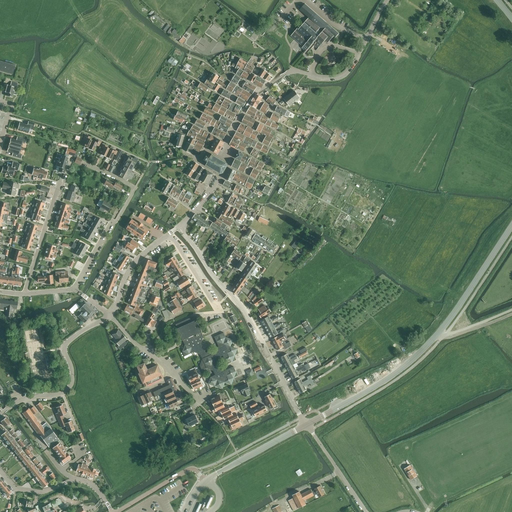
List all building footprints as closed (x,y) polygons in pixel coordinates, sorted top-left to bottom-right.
[(298,28),(291,36),(303,47),(302,48),(308,53),(314,46),(318,49),(325,41),(328,43),(329,42),(334,37),(335,38),(339,34),(305,4),(300,10),(309,18),(300,29),(298,28)] [(162,20),(155,15),(150,17),(151,19),(155,17),(165,25),(166,23),(162,20)] [(174,30),(171,27),(167,33),(173,38),(179,42),(183,36),(181,34),(180,35),(177,33),(178,32),(175,29),(174,30)] [(189,36),(186,33),(179,42),(182,44),(189,36)] [(175,66),(178,62),(171,57),(168,62),(175,66)] [(329,68),(333,66),(332,63),(335,62),(333,57),(326,60),(329,68)] [(239,67),(244,71),(248,63),(240,59),(240,61),(235,69),(237,70),(239,67)] [(0,71),(13,75),(15,65),(0,61),(0,71)] [(246,80),(249,75),(240,69),(236,74),(246,80)] [(266,75),(268,72),(263,69),(259,76),(263,78),(265,75),(266,75)] [(209,78),(211,79),(209,81),(215,84),(219,77),(214,74),(212,77),(210,75),(209,78)] [(253,83),(257,77),(253,74),(249,81),(253,83)] [(237,85),(241,79),(235,75),(232,82),(237,85)] [(257,77),(253,83),(262,88),(266,82),(257,77)] [(215,84),(209,81),(207,80),(205,84),(208,86),(209,86),(212,89),(215,84)] [(16,88),(17,83),(11,82),(10,86),(4,84),(2,90),(5,90),(4,95),(11,97),(12,94),(15,95),(16,92),(14,92),(14,90),(12,89),(12,87),(16,88)] [(232,93),(236,86),(231,82),(226,89),(232,93)] [(257,88),(251,85),(246,82),(242,88),(253,94),(257,88)] [(209,90),(209,89),(200,83),(198,88),(206,93),(208,89),(209,90)] [(236,86),(232,93),(239,97),(241,94),(244,90),(243,90),(244,90),(236,86)] [(229,99),(231,94),(224,90),(221,95),(229,99)] [(241,94),(249,98),(252,95),(244,90),(241,94)] [(290,107),(300,98),(295,91),(284,100),(290,107)] [(263,97),(259,95),(258,94),(257,95),(256,95),(250,104),(251,105),(256,108),(259,104),(260,105),(262,102),(260,101),(263,97)] [(223,103),(225,99),(220,96),(216,103),(221,106),(223,103)] [(270,96),(267,101),(273,106),(277,102),(270,96)] [(243,107),(246,102),(238,98),(236,103),(243,107)] [(223,103),(221,106),(227,109),(229,106),(230,106),(232,102),(225,99),(223,103)] [(266,114),(269,109),(268,108),(269,106),(264,103),(260,111),(266,114)] [(224,116),(227,110),(216,104),(212,110),(224,116)] [(240,111),(235,109),(230,106),(228,110),(238,115),(240,111)] [(277,107),(275,112),(285,116),(288,118),(290,112),(287,111),(278,107),(277,107)] [(213,117),(215,112),(206,108),(204,112),(213,117)] [(227,110),(224,116),(233,121),(236,115),(227,110)] [(186,120),(188,115),(179,111),(176,116),(186,120)] [(210,125),(213,119),(203,114),(200,119),(210,125)] [(278,123),(279,120),(281,117),(273,114),(270,119),(278,123)] [(183,124),(184,120),(176,116),(173,115),(173,117),(175,118),(174,120),(183,124)] [(252,128),(256,120),(245,115),(241,123),(252,128)] [(261,118),(259,121),(264,124),(268,118),(262,115),(261,118)] [(225,125),(228,119),(222,116),(219,121),(225,125)] [(213,119),(210,125),(214,127),(218,129),(227,133),(229,127),(217,121),(213,119)] [(228,119),(225,125),(230,128),(233,122),(228,119)] [(203,129),(206,124),(198,120),(197,120),(196,120),(194,124),(195,125),(203,129)] [(277,130),(279,126),(267,121),(265,125),(277,130)] [(33,128),(34,124),(28,122),(28,125),(20,123),(17,130),(21,132),(22,131),(24,132),(28,133),(30,127),(33,128)] [(243,135),(247,127),(241,124),(237,131),(243,135)] [(190,131),(199,135),(201,130),(193,126),(190,131)] [(261,133),(273,139),(274,136),(270,134),(272,130),(264,126),(261,133)] [(247,127),(243,135),(250,138),(255,140),(259,133),(254,130),(247,127)] [(219,137),(222,131),(215,128),(212,134),(219,137)] [(201,130),(199,135),(206,138),(209,134),(201,130)] [(195,139),(197,135),(189,131),(187,136),(195,139)] [(242,142),(245,137),(244,137),(244,136),(236,132),(233,138),(242,142)] [(88,149),(92,140),(89,139),(90,137),(85,135),(83,139),(86,141),(83,146),(88,149)] [(182,148),(185,136),(179,135),(176,146),(182,148)] [(222,151),(223,148),(222,148),(225,143),(211,135),(208,139),(214,143),(212,147),(213,147),(211,150),(218,155),(221,150),(222,151)] [(268,146),(272,140),(266,136),(263,143),(268,146)] [(299,141),(298,143),(302,144),(303,144),(307,137),(305,136),(302,141),(301,142),(299,141)] [(10,139),(8,145),(20,148),(21,144),(22,145),(23,143),(25,144),(26,140),(17,137),(16,140),(10,139)] [(243,143),(247,145),(251,147),(252,146),(255,147),(257,142),(246,137),(243,143)] [(187,143),(194,146),(195,146),(195,145),(197,141),(190,138),(188,141),(187,140),(186,142),(187,142),(187,143)] [(237,148),(240,142),(233,138),(230,145),(237,148)] [(92,140),(88,149),(94,151),(96,146),(99,147),(101,142),(96,140),(95,142),(92,140)] [(240,142),(237,148),(244,152),(247,146),(240,142)] [(194,146),(187,143),(183,150),(191,154),(194,146)] [(20,148),(8,145),(6,152),(12,154),(11,156),(20,159),(22,155),(20,155),(20,153),(18,152),(20,148)] [(106,157),(110,149),(107,148),(107,147),(104,145),(102,149),(104,150),(101,155),(106,157)] [(203,148),(196,145),(195,145),(195,146),(193,150),(196,151),(196,153),(199,154),(202,148),(203,148)] [(57,162),(55,167),(58,168),(57,172),(64,174),(67,165),(66,165),(69,155),(74,156),(76,152),(67,149),(65,153),(66,153),(64,156),(57,154),(56,158),(59,159),(58,162),(57,162)] [(113,151),(110,149),(106,157),(111,159),(114,154),(116,155),(117,151),(114,150),(113,151)] [(257,158),(260,153),(254,149),(250,155),(257,158)] [(242,162),(246,155),(244,154),(239,151),(235,159),(241,161),(242,162)] [(227,163),(212,155),(211,156),(209,155),(208,157),(207,156),(204,160),(206,161),(204,163),(206,164),(205,166),(220,174),(223,173),(227,166),(227,163)] [(246,155),(242,162),(248,165),(251,158),(246,155)] [(126,162),(134,166),(137,160),(138,159),(134,157),(133,159),(129,157),(126,162)] [(254,168),(258,161),(252,158),(248,165),(254,168)] [(238,170),(242,163),(235,159),(232,167),(238,170)] [(258,161),(254,168),(261,171),(264,164),(258,161)] [(17,171),(19,164),(13,162),(12,165),(9,164),(8,167),(3,166),(1,172),(9,175),(9,176),(12,177),(14,170),(17,171)] [(131,171),(134,166),(126,162),(124,167),(131,171)] [(189,169),(195,172),(199,165),(194,162),(189,169)] [(242,163),(238,170),(244,173),(248,166),(242,163)] [(200,166),(196,172),(202,176),(205,169),(200,166)] [(131,171),(124,167),(121,171),(132,178),(133,176),(130,174),(131,171)] [(39,170),(34,168),(32,175),(37,177),(37,178),(41,179),(41,178),(45,179),(47,172),(43,171),(43,170),(39,169),(39,170)] [(192,178),(195,172),(189,169),(186,174),(192,178)] [(233,180),(236,172),(230,169),(225,179),(229,181),(230,181),(231,180),(233,180)] [(254,169),(252,173),(250,176),(256,179),(259,172),(254,169)] [(132,178),(121,171),(119,170),(116,175),(118,176),(126,181),(127,178),(131,180),(132,178)] [(207,185),(213,175),(213,174),(206,170),(200,180),(207,185)] [(202,176),(196,172),(192,178),(198,182),(202,176)] [(236,172),(233,180),(238,183),(241,174),(236,172)] [(241,174),(238,183),(245,186),(249,178),(241,174)] [(263,184),(266,178),(262,175),(258,181),(263,184)] [(255,181),(249,178),(245,186),(246,187),(245,188),(248,189),(248,188),(251,189),(255,181)] [(115,184),(107,179),(104,184),(112,189),(113,188),(119,191),(122,186),(115,183),(115,184)] [(164,186),(169,189),(173,184),(168,181),(164,186)] [(19,185),(10,183),(9,184),(3,183),(2,188),(7,190),(6,195),(13,196),(15,189),(18,189),(19,185)] [(166,194),(169,189),(164,186),(161,192),(166,194)] [(241,195),(243,190),(240,189),(241,188),(236,186),(234,191),(241,195)] [(262,189),(264,190),(263,192),(268,194),(271,190),(269,189),(270,188),(266,186),(265,187),(263,186),(262,189)] [(174,187),(170,194),(178,198),(182,192),(174,187)] [(187,194),(186,194),(182,201),(183,201),(188,204),(192,197),(190,196),(191,194),(188,192),(187,194)] [(233,206),(233,205),(237,199),(237,198),(234,196),(233,198),(231,197),(228,203),(233,206)] [(100,199),(97,205),(100,207),(100,208),(99,210),(103,213),(104,210),(108,212),(112,206),(100,199)] [(243,202),(237,199),(233,205),(239,209),(243,202)] [(35,207),(43,210),(45,204),(37,201),(36,205),(33,204),(32,207),(35,208),(35,207)] [(0,213),(4,214),(8,215),(9,212),(5,211),(7,204),(1,203),(0,205),(0,213)] [(59,209),(67,212),(68,210),(70,211),(71,209),(68,208),(69,206),(61,203),(59,209)] [(41,216),(43,210),(35,207),(35,208),(34,211),(32,210),(31,212),(31,213),(41,216)] [(232,216),(236,209),(232,207),(229,212),(227,216),(231,218),(232,216)] [(70,213),(67,212),(59,209),(57,215),(65,218),(68,219),(70,213)] [(229,212),(224,209),(221,214),(222,214),(227,217),(227,216),(229,212)] [(31,212),(29,218),(31,219),(39,222),(41,216),(31,213),(31,212)] [(242,222),(246,215),(241,212),(237,219),(242,222)] [(197,222),(201,218),(196,214),(192,219),(197,222)] [(227,217),(222,214),(219,219),(230,226),(234,222),(233,221),(234,220),(232,219),(231,220),(227,217)] [(65,218),(57,215),(55,221),(63,224),(64,222),(69,224),(69,221),(64,220),(65,218)] [(90,227),(97,231),(103,221),(96,217),(94,221),(87,217),(86,219),(93,223),(91,227),(90,227)] [(267,226),(269,221),(260,217),(258,221),(267,226)] [(201,218),(197,222),(202,226),(205,221),(201,218)] [(143,239),(146,235),(147,235),(150,230),(143,226),(144,225),(140,222),(139,224),(133,219),(130,224),(130,225),(127,229),(132,232),(139,237),(139,236),(143,239)] [(225,230),(227,226),(223,223),(217,219),(215,223),(221,227),(220,227),(225,230)] [(63,224),(55,221),(53,227),(61,230),(62,228),(65,229),(68,229),(69,227),(63,225),(63,224)] [(205,221),(202,226),(207,229),(210,224),(205,221)] [(25,229),(36,232),(37,227),(31,224),(31,225),(27,223),(25,229)] [(87,232),(94,236),(97,231),(90,227),(91,227),(84,223),(83,225),(89,229),(88,232),(87,232)] [(215,231),(218,226),(213,223),(210,228),(215,231)] [(218,226),(215,231),(220,235),(223,230),(218,226)] [(91,242),(94,236),(87,232),(88,232),(81,228),(79,231),(86,234),(84,238),(91,242)] [(251,239),(255,232),(250,228),(246,235),(251,239)] [(27,236),(34,238),(36,232),(25,229),(24,232),(28,233),(27,236)] [(223,230),(220,235),(225,238),(228,233),(223,230)] [(230,243),(234,237),(235,236),(229,233),(228,235),(225,240),(230,243)] [(258,243),(262,238),(256,234),(252,240),(258,243)] [(262,238),(258,243),(263,246),(267,241),(266,240),(267,239),(263,236),(262,238)] [(240,240),(234,237),(230,243),(235,247),(234,249),(236,250),(237,247),(236,247),(239,242),(240,240)] [(136,247),(138,249),(141,244),(133,239),(130,243),(129,242),(127,246),(124,244),(122,247),(132,253),(136,247)] [(267,241),(263,246),(268,249),(272,244),(271,244),(272,242),(269,239),(267,241)] [(30,250),(32,244),(22,241),(21,244),(24,245),(24,248),(30,250)] [(72,245),(85,252),(88,247),(82,243),(80,246),(77,245),(74,243),(72,245)] [(272,244),(268,249),(274,253),(277,247),(275,246),(276,245),(273,243),(272,244)] [(48,245),(46,251),(54,253),(54,252),(57,253),(58,250),(55,249),(55,247),(48,245)] [(82,258),(85,252),(72,245),(71,247),(77,251),(75,254),(82,258)] [(26,263),(27,258),(21,256),(22,252),(16,250),(13,260),(18,262),(19,261),(26,263)] [(54,253),(46,251),(44,257),(45,257),(45,259),(51,261),(52,257),(55,258),(56,255),(53,254),(54,253)] [(122,253),(121,256),(124,257),(121,262),(125,264),(130,258),(122,253)] [(179,264),(175,257),(169,261),(166,263),(168,267),(171,265),(173,268),(179,264)] [(246,265),(250,260),(246,257),(243,262),(241,261),(236,267),(242,272),(247,265),(246,265)] [(120,262),(118,261),(117,260),(116,259),(113,264),(118,267),(117,268),(121,271),(125,264),(121,262),(120,262)] [(146,259),(143,269),(149,270),(156,273),(157,270),(154,269),(154,268),(151,267),(151,266),(155,267),(157,263),(146,259)] [(250,267),(255,270),(258,265),(253,262),(250,267)] [(179,264),(173,268),(174,269),(171,271),(172,273),(175,271),(176,273),(182,269),(179,264)] [(246,272),(251,275),(255,270),(250,267),(246,272)] [(140,274),(146,276),(149,277),(150,275),(148,274),(148,275),(147,275),(149,270),(143,269),(142,268),(140,274)] [(182,269),(176,273),(178,276),(173,279),(174,282),(180,278),(186,274),(182,269)] [(68,282),(68,275),(67,271),(55,273),(56,280),(58,279),(59,283),(68,282)] [(43,273),(43,277),(38,277),(38,283),(46,282),(47,284),(53,284),(52,276),(47,276),(46,272),(43,273)] [(107,273),(106,275),(109,277),(110,278),(117,280),(119,275),(110,272),(109,274),(107,273)] [(243,277),(248,281),(251,275),(246,272),(243,277)] [(146,276),(140,274),(138,279),(145,281),(148,283),(149,281),(148,280),(149,277),(146,276)] [(181,289),(191,283),(187,277),(178,283),(181,289)] [(239,282),(244,286),(248,281),(243,277),(239,282)] [(144,284),(145,281),(138,279),(136,283),(143,286),(147,288),(148,285),(144,284)] [(241,290),(241,291),(244,286),(239,282),(236,287),(241,290)] [(134,288),(141,291),(144,292),(145,292),(146,290),(142,289),(143,286),(136,283),(134,288)] [(190,295),(195,291),(192,286),(186,290),(181,293),(183,295),(188,292),(190,295)] [(111,296),(113,291),(104,287),(102,291),(105,292),(104,293),(111,296)] [(237,296),(241,291),(241,290),(236,287),(232,292),(237,296)] [(139,296),(142,297),(144,292),(141,291),(134,288),(132,294),(139,296)] [(199,296),(195,291),(190,295),(187,297),(189,301),(192,299),(193,300),(199,296)] [(139,296),(132,294),(130,299),(137,301),(140,303),(141,300),(138,299),(139,296)] [(156,306),(159,298),(152,295),(149,304),(156,306)] [(200,300),(199,298),(193,301),(195,304),(196,306),(194,307),(196,310),(198,309),(198,310),(205,306),(201,300),(200,300)] [(256,306),(263,301),(261,298),(254,303),(256,306)] [(0,311),(5,312),(4,316),(12,317),(13,312),(14,312),(14,309),(17,309),(18,302),(14,302),(14,301),(10,301),(3,301),(4,299),(0,299),(0,311)] [(136,304),(137,301),(130,299),(128,304),(139,308),(140,305),(136,304)] [(173,314),(182,309),(175,299),(170,302),(173,307),(170,308),(173,314)] [(84,304),(80,309),(79,309),(77,311),(79,314),(79,313),(80,314),(78,317),(84,323),(89,318),(86,316),(87,315),(88,316),(92,311),(84,304)] [(135,309),(128,305),(125,311),(132,315),(134,310),(139,313),(138,314),(141,315),(143,311),(136,307),(135,309)] [(266,308),(265,306),(258,310),(260,313),(258,314),(261,319),(271,312),(268,307),(266,308)] [(153,327),(157,322),(153,319),(155,315),(152,313),(149,317),(150,317),(145,324),(150,327),(151,326),(153,327)] [(195,320),(194,317),(176,325),(178,329),(177,329),(177,330),(181,339),(182,341),(183,341),(186,345),(183,352),(185,356),(195,352),(201,355),(203,360),(201,367),(203,370),(207,369),(213,371),(215,376),(211,377),(209,384),(222,389),(224,383),(231,385),(236,372),(233,367),(224,371),(217,368),(216,364),(217,358),(222,356),(224,360),(231,363),(236,349),(230,347),(232,340),(226,338),(224,333),(214,338),(219,347),(215,354),(212,355),(205,352),(201,343),(204,337),(201,332),(202,332),(196,320),(195,320)] [(262,321),(265,326),(272,323),(278,319),(276,317),(273,319),(270,320),(269,317),(262,321)] [(268,332),(275,329),(278,328),(281,326),(280,323),(277,325),(276,325),(274,326),(272,323),(265,326),(268,332)] [(277,332),(275,329),(268,332),(271,338),(278,334),(281,333),(284,331),(283,329),(279,331),(277,332)] [(122,334),(118,330),(113,335),(116,339),(115,341),(119,346),(118,347),(120,350),(126,345),(124,343),(128,340),(123,334),(122,334)] [(283,334),(272,340),(274,345),(283,340),(287,338),(285,334),(283,335),(283,334)] [(283,340),(274,345),(277,350),(283,347),(284,350),(289,347),(291,346),(289,342),(285,344),(283,340)] [(284,363),(296,357),(295,354),(289,358),(287,355),(281,358),(284,363)] [(286,369),(292,365),(291,362),(297,359),(296,357),(284,363),(286,369)] [(140,374),(143,382),(162,374),(158,366),(148,370),(145,364),(138,367),(141,373),(140,374)] [(289,374),(302,367),(301,365),(294,369),(292,365),(286,369),(289,374)] [(305,366),(302,367),(289,374),(292,379),(298,376),(296,373),(303,370),(304,372),(307,370),(305,366)] [(190,383),(200,379),(196,371),(187,375),(190,380),(189,381),(190,383)] [(164,378),(162,374),(143,382),(145,386),(164,378)] [(297,388),(312,380),(310,376),(307,377),(308,380),(302,383),(300,380),(294,383),(297,388)] [(169,386),(171,390),(176,388),(176,387),(172,378),(167,381),(168,384),(169,386)] [(200,379),(190,383),(191,386),(192,385),(194,390),(203,386),(200,379)] [(312,380),(297,388),(299,394),(305,391),(304,388),(310,384),(312,386),(315,385),(312,380)] [(240,386),(234,389),(235,392),(241,389),(245,397),(249,395),(248,391),(250,390),(247,384),(240,387),(240,386)] [(165,392),(164,393),(167,398),(175,394),(173,392),(177,390),(176,388),(171,390),(168,391),(165,392)] [(143,392),(148,403),(153,401),(151,398),(153,397),(151,392),(149,393),(146,394),(145,391),(143,392)] [(142,405),(148,403),(143,392),(140,393),(142,396),(139,398),(142,405)] [(175,394),(167,398),(164,399),(166,404),(180,398),(179,395),(176,397),(175,394)] [(276,407),(270,395),(265,398),(266,401),(264,402),(267,407),(269,407),(271,410),(276,407)] [(214,407),(224,402),(223,400),(222,400),(221,398),(217,399),(216,397),(208,401),(209,403),(212,401),(214,407)] [(181,400),(180,398),(166,404),(169,409),(179,404),(178,401),(181,400)] [(224,402),(214,407),(216,410),(213,411),(214,413),(220,410),(225,408),(225,407),(224,405),(225,404),(224,402)] [(59,422),(64,420),(62,415),(66,414),(62,405),(56,408),(58,413),(56,414),(59,422)] [(220,410),(222,415),(235,409),(234,407),(230,409),(229,406),(225,407),(225,408),(220,410)] [(256,417),(267,411),(264,406),(253,412),(256,417)] [(28,409),(22,414),(39,437),(40,436),(51,429),(46,423),(41,427),(32,415),(37,412),(33,407),(29,410),(28,409)] [(235,409),(222,415),(225,420),(228,418),(233,416),(232,413),(236,411),(235,409)] [(190,427),(199,422),(193,411),(190,413),(192,417),(186,420),(190,427)] [(228,418),(230,423),(243,417),(242,415),(238,417),(237,414),(233,416),(228,418)] [(5,426),(10,422),(6,417),(1,421),(5,426)] [(243,417),(230,423),(233,428),(241,424),(240,421),(244,419),(243,417)] [(64,420),(59,422),(61,428),(66,426),(68,432),(75,430),(71,421),(65,423),(64,420)] [(51,429),(40,436),(49,448),(52,445),(58,441),(59,440),(51,429)] [(5,440),(10,437),(6,431),(1,435),(5,440)] [(9,445),(13,441),(10,437),(5,440),(9,445)] [(13,441),(9,445),(13,450),(17,446),(13,441)] [(55,453),(63,448),(59,443),(52,449),(55,453)] [(17,455),(21,451),(17,446),(13,450),(17,455)] [(63,448),(55,453),(59,458),(67,453),(63,448)] [(21,451),(17,455),(21,460),(26,457),(27,456),(25,454),(24,455),(21,451)] [(67,453),(59,458),(63,463),(70,458),(67,453)] [(25,466),(30,462),(31,461),(30,460),(29,460),(26,457),(21,460),(25,466)] [(30,471),(34,468),(36,467),(34,465),(33,466),(30,462),(25,466),(30,471)] [(82,474),(85,465),(82,464),(81,466),(79,465),(76,472),(82,474)] [(90,469),(86,468),(87,466),(85,465),(82,474),(87,476),(90,469)] [(412,465),(404,469),(411,480),(419,475),(412,465)] [(34,477),(39,473),(40,472),(38,470),(37,471),(34,468),(30,471),(34,477)] [(90,469),(87,476),(93,478),(94,475),(97,476),(98,473),(95,472),(96,470),(90,468),(90,469)] [(39,482),(43,479),(44,478),(43,476),(42,477),(39,473),(34,477),(39,482)] [(43,479),(39,482),(43,488),(48,484),(43,479)] [(325,495),(320,486),(315,489),(316,490),(312,492),(311,490),(301,495),(300,492),(293,496),(294,498),(289,501),(294,511),(306,505),(304,501),(314,496),(318,494),(319,497),(325,495)] [(7,488),(3,492),(7,497),(11,493),(7,488)] [(67,490),(60,493),(77,501),(79,496),(67,490)] [(55,503),(52,504),(53,507),(59,505),(60,506),(62,505),(59,499),(54,501),(55,503)]
